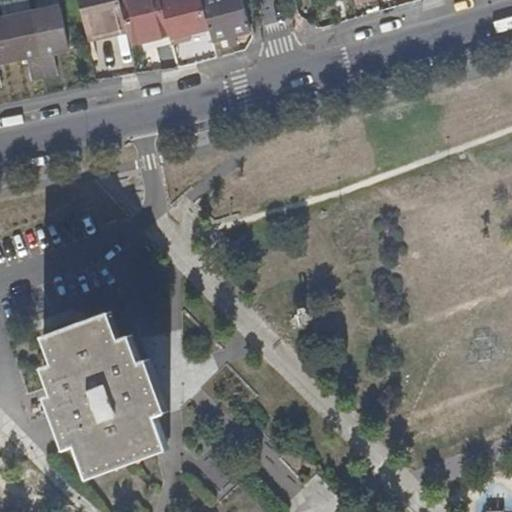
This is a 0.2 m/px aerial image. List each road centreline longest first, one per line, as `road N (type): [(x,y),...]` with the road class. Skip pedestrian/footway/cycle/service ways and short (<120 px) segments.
road 1 (residential): [(0,146),(304,77)]
road 2 (residential): [(304,77),(511,17)]
